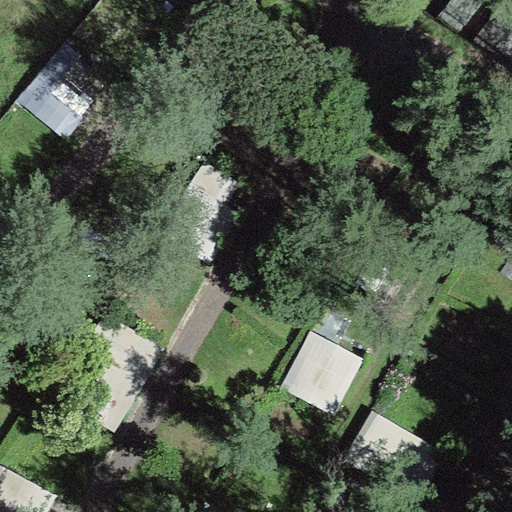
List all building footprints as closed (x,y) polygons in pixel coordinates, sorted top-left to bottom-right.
[(102,67),(134,28),(126,22),(140,5),(133,0),(102,0),(69,40),(102,67)] [(59,142),(77,121),(71,115),(84,100),(80,96),(98,74),(65,45),(15,105),(59,142)] [(208,268),(238,220),(223,207),(235,187),(202,165),(158,233),(208,268)] [(511,254),(511,221),(510,219),(493,240),(511,254)] [(152,337),(186,291),(143,260),(109,305),(152,337)] [(417,364),(406,359),(381,406),(446,446),(476,396),(420,361),(417,364)] [(377,482),(406,434),(371,414),(343,462),(377,482)] [(198,511),(200,509),(144,473),(119,511),(198,511)]
